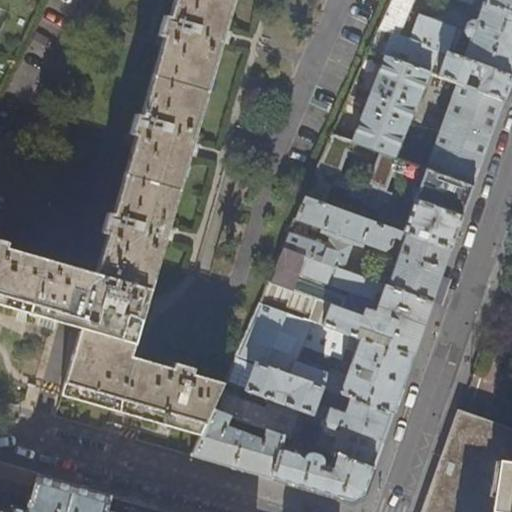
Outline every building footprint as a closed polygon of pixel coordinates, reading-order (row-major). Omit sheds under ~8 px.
[(0,0),(0,87),(41,0),(0,0)] [(174,0),(169,17),(163,15),(157,36),(164,37),(141,115),(135,114),(129,134),(135,136),(113,214),(107,212),(101,233),(107,235),(95,274),(7,248),(8,242),(0,239),(0,306),(80,329),(61,396),(76,401),(159,425),(157,431),(170,435),(172,428),(200,437),(212,409),(219,392),(223,383),(191,374),(193,368),(173,363),(171,369),(131,357),(165,240),(172,242),(176,228),(169,226),(189,155),(196,157),(200,144),(193,142),(221,45),(228,46),(231,33),(225,31),(233,0),(174,0)] [(511,0),(392,0),(380,29),(437,50),(446,53),(450,55),(459,30),(417,16),(410,34),(399,31),(412,0),(455,0),(482,8),(476,23),(472,22),(468,23),(466,33),(467,36),(471,37),(463,59),(511,77),(511,75),(511,0)] [(429,72),(437,50),(380,29),(370,50),(385,56),(429,72)] [(463,59),(450,55),(446,53),(437,76),(446,79),(457,83),(503,100),(507,89),(511,77),(463,59)] [(437,76),(429,72),(385,56),(352,141),(416,164),(425,168),(473,185),(487,145),(503,100),(457,83),(445,115),(441,113),(439,119),(443,121),(430,156),(427,152),(417,148),(413,151),(412,154),(399,149),(425,78),(430,80),(433,84),(439,86),(444,85),(446,79),(437,76)] [(409,187),(416,164),(352,141),(333,135),(319,167),(342,176),(345,169),(334,165),(337,159),(374,171),(373,174),(409,187)] [(392,193),(342,176),(319,167),(304,199),(324,206),(332,185),(341,188),(340,192),(364,201),(362,204),(392,215),(393,211),(387,208),(392,193)] [(466,205),(473,185),(425,168),(414,201),(462,218),(466,205)] [(403,234),(324,206),(304,199),(295,220),(322,230),(321,234),(331,237),(328,245),(320,242),(319,245),(289,234),(282,250),(342,271),(352,245),(357,247),(364,245),(385,252),(390,249),(391,252),(398,254),(388,282),(382,280),(380,285),(431,303),(441,277),(450,250),(403,234)] [(456,234),(462,218),(414,201),(403,234),(450,250),(456,234)] [(380,285),(374,283),(366,280),(342,271),(282,250),(258,304),(412,357),(422,330),(431,303),(380,285)] [(368,273),(366,280),(374,283),(377,277),(368,273)] [(235,356),(322,388),(345,396),(392,412),(402,386),(412,357),(258,304),(235,356)] [(322,388),(235,356),(223,383),(269,400),(272,401),(276,392),(286,396),(283,405),(300,411),(323,419),(382,441),(386,430),(392,412),(345,396),(343,401),(348,403),(344,415),(316,404),(322,388)] [(283,405),(272,401),(269,400),(265,410),(219,392),(212,409),(230,417),(267,431),(284,438),(289,440),(300,411),(283,405)] [(226,427),(230,417),(212,409),(200,437),(191,456),(233,469),(270,479),(280,449),(284,438),(267,431),(262,442),(226,427)] [(490,511),(498,461),(511,463),(511,429),(459,410),(448,439),(421,511),(490,511)] [(378,454),(382,441),(323,419),(320,427),(323,427),(323,431),(318,429),(311,447),(334,456),(373,468),(378,454)] [(299,454),(280,449),(270,479),(300,488),(350,502),(363,495),(366,488),(373,468),(334,456),(328,468),(321,465),(321,463),(321,460),(319,459),(317,457),(312,456),(311,455),(308,455),(306,457),(304,458),(299,454)] [(511,511),(511,463),(498,461),(490,511),(511,511)] [(28,511),(40,475),(2,464),(0,463),(0,511),(28,511)] [(69,484),(40,475),(28,511),(30,511),(104,511),(109,495),(69,484)] [(167,511),(146,506),(109,495),(104,511),(167,511)]
